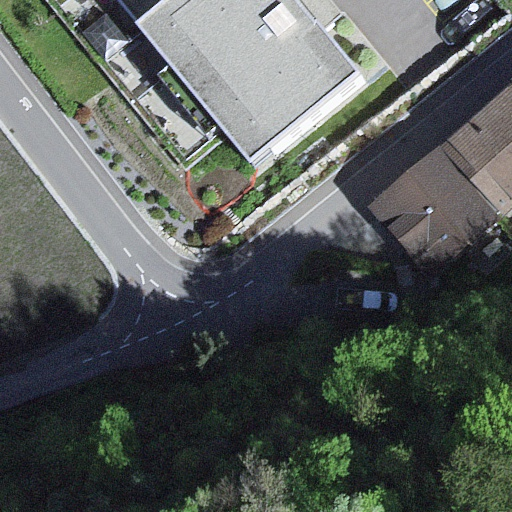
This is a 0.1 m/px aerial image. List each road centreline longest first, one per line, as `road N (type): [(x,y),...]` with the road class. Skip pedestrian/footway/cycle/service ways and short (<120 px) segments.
road 1 (residential): [(511,67),(236,287),(174,314)]
road 2 (residential): [(174,314),(0,84)]
road 3 (unclassified): [(0,399),(174,314)]
